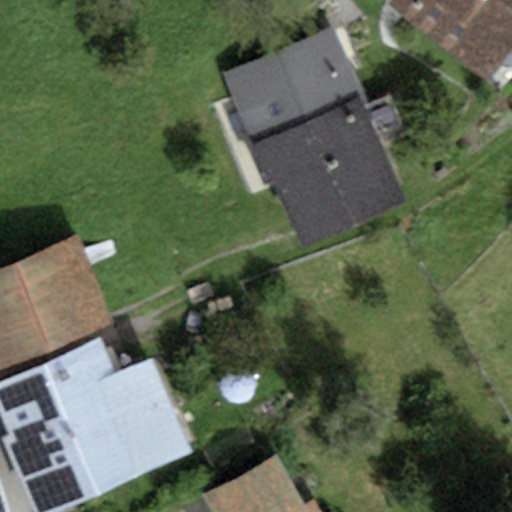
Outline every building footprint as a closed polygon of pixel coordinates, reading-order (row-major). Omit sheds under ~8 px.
[(511,36),(511,0),(398,0),(393,8),(488,72),(511,36)] [(335,31),(233,69),(252,119),(354,81),(335,31)] [(364,91),(258,135),(298,233),(405,189),(364,91)] [(75,233),(0,263),(0,358),(108,315),(75,233)] [(101,338),(0,377),(0,394),(42,502),(193,443),(157,350),(113,367),(101,338)] [(298,511),(273,461),(199,499),(205,511),(298,511)] [(0,481),(0,510),(8,508),(0,481)]
